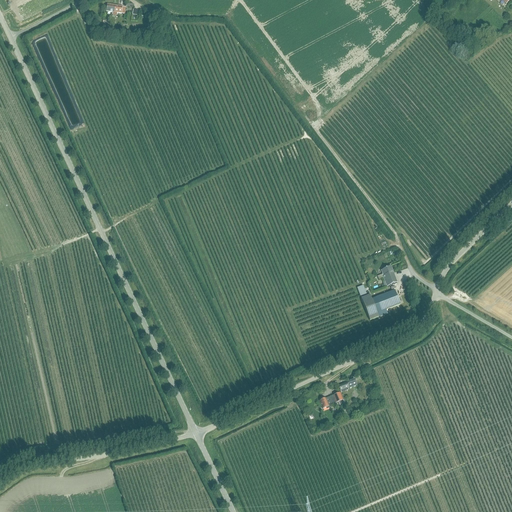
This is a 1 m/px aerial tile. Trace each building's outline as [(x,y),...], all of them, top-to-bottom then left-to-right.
[(107,5),(106,12),(112,13),(112,15),(115,15),(115,13),(117,13),(121,14),(125,14),(126,8),(122,7),(107,5)] [(397,283),(393,273),(391,267),(381,271),(382,275),(377,277),(378,280),(383,278),(386,287),(397,283)] [(361,298),(366,295),(363,286),(357,289),(361,298)] [(400,305),(397,297),(394,291),(371,300),(369,296),(361,299),(370,320),(387,314),(386,310),(400,305)] [(339,386),(339,387),(341,391),(348,388),(349,388),(349,389),(357,386),(355,380),(347,383),(348,384),(347,384),(346,383),(339,386)] [(343,401),(340,393),(319,401),(322,410),(329,407),(343,401)]
